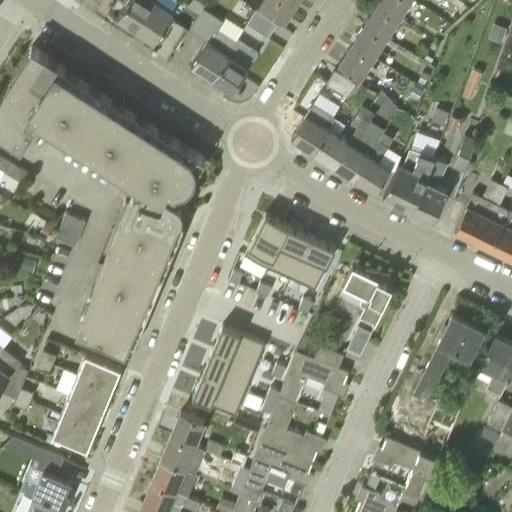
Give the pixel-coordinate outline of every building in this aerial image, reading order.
[(126,0),(118,14),(136,26),(153,0),(126,0)] [(153,0),(136,26),(155,38),(173,9),(178,1),(177,0),(153,0)] [(199,12),(203,6),(206,0),(189,0),(187,4),(199,12)] [(285,19),(297,0),(261,0),(260,3),(285,19)] [(398,17),(409,0),(377,0),(375,3),(398,17)] [(386,37),(398,17),(375,3),(363,23),(386,37)] [(232,44),(233,44),(244,27),(226,15),(223,19),(203,6),(199,12),(189,27),(192,29),(206,39),(191,62),(212,76),(232,44)] [(256,9),(247,23),(268,36),(276,23),(256,9)] [(501,41),(506,25),(493,21),(488,37),(501,41)] [(373,57),(386,37),(363,23),(350,43),(373,57)] [(232,44),(212,76),(233,90),(260,48),(248,40),(242,51),(233,44),(232,44)] [(360,77),(373,57),(350,43),(338,63),(360,77)] [(65,65),(32,44),(4,88),(0,94),(0,130),(21,144),(37,118),(143,186),(141,190),(140,189),(138,189),(137,189),(136,190),(134,191),(132,193),(130,197),(129,201),(125,200),(122,208),(125,209),(78,324),(78,325),(78,326),(79,327),(79,328),(80,329),(128,348),(129,349),(130,349),(131,348),(132,347),(133,346),(144,319),(146,320),(153,304),(151,303),(155,293),(157,294),(164,278),(161,277),(165,268),(167,269),(174,253),(172,252),(183,224),(183,223),(183,222),(183,221),(182,220),(185,207),(186,205),(185,203),(185,201),(184,199),(183,198),(181,196),(180,195),(205,156),(172,135),(174,132),(67,62),(65,65)] [(347,97),(356,82),(334,67),(325,82),(347,97)] [(470,96),(480,72),(472,69),(462,93),(470,96)] [(424,84),(429,74),(422,71),(417,81),(424,84)] [(423,90),(415,85),(409,94),(417,99),(423,90)] [(335,115),(313,101),(291,136),(313,150),(328,126),(335,115)] [(357,125),(368,108),(361,104),(350,121),(357,125)] [(444,124),(449,110),(436,106),(431,119),(444,124)] [(373,112),(368,108),(357,125),(353,132),(348,139),(333,163),(354,175),(378,138),(364,128),(373,112)] [(450,114),(445,128),(452,130),(457,117),(450,114)] [(348,139),(328,126),(313,150),(333,163),(348,139)] [(393,136),(383,130),(378,138),(388,144),(393,136)] [(464,168),(476,137),(464,133),(453,163),(464,168)] [(378,138),(354,175),(375,189),(390,166),(379,158),(388,144),(378,138)] [(429,171),(435,155),(434,155),(409,145),(403,161),(398,159),(382,192),(412,207),(429,171)] [(0,167),(4,170),(11,160),(0,153),(0,167)] [(429,171),(412,207),(433,217),(447,189),(436,183),(447,161),(435,155),(429,171)] [(472,237),(499,181),(491,177),(482,195),(472,190),(453,228),(472,237)] [(489,246),(507,208),(499,204),(508,185),(499,181),(472,237),(489,246)] [(506,254),(511,242),(511,210),(507,208),(489,246),(506,254)] [(85,218),(66,211),(56,235),(76,242),(85,218)] [(267,263),(268,264),(288,223),(265,211),(245,252),(240,264),(261,274),(267,263)] [(48,234),(53,224),(45,219),(39,229),(48,234)] [(291,275),(312,234),(311,234),(289,223),(288,223),(268,264),(291,275)] [(335,246),(312,234),(291,275),(315,287),(335,246)] [(24,256),(20,268),(33,272),(37,259),(24,256)] [(366,270),(352,264),(343,283),(362,292),(360,304),(364,306),(359,316),(375,324),(386,303),(383,301),(392,283),(386,280),(380,279),(381,270),(379,270),(379,271),(367,269),(366,270)] [(238,282),(242,271),(233,267),(229,278),(238,282)] [(256,289),(267,294),(271,285),(260,280),(256,289)] [(312,300),(303,296),(298,306),(307,310),(312,300)] [(468,359),(483,327),(452,312),(437,344),(414,389),(429,397),(451,351),(468,359)] [(263,340),(221,322),(210,347),(253,364),(263,340)] [(0,338),(7,343),(13,331),(0,323),(0,338)] [(310,334),(305,332),(299,345),(304,347),(310,334)] [(507,378),(511,368),(511,341),(495,334),(480,365),(476,373),(488,379),(485,386),(500,393),(507,378)] [(314,355),(337,365),(342,352),(319,343),(314,355)] [(4,346),(0,350),(0,389),(16,396),(17,394),(21,385),(27,369),(17,364),(21,360),(4,346)] [(253,364),(210,347),(200,371),(242,389),(253,364)] [(53,362),(56,354),(43,348),(40,357),(53,362)] [(337,365),(314,355),(296,348),(279,393),(296,400),(307,374),(325,382),(329,374),(344,380),(348,369),(337,365)] [(77,372),(112,387),(121,366),(86,351),(77,372)] [(36,365),(49,371),(53,362),(40,357),(36,365)] [(285,365),(276,361),(272,372),(281,375),(285,365)] [(242,389),(200,371),(189,395),(231,413),(242,389)] [(104,407),(112,387),(77,372),(69,392),(104,407)] [(17,394),(30,399),(34,391),(21,385),(17,394)] [(275,401),(279,390),(270,386),(266,397),(275,401)] [(96,426),(104,407),(69,392),(61,412),(96,426)] [(286,426),(296,400),(279,393),(261,438),(313,459),(317,448),(301,442),(305,434),(286,426)] [(26,408),(30,399),(17,394),(16,396),(13,403),(26,408)] [(445,440),(461,404),(439,395),(426,426),(431,428),(433,423),(442,427),(437,437),(445,440)] [(270,412),(275,401),(266,397),(261,408),(270,412)] [(322,398),(318,408),(330,412),(334,402),(322,398)] [(500,427),(511,406),(511,404),(498,398),(487,421),(500,427)] [(42,414),(44,407),(32,402),(29,409),(42,414)] [(511,406),(500,427),(511,433),(511,406)] [(171,434),(196,444),(206,420),(181,410),(171,434)] [(87,447),(96,426),(61,412),(52,433),(87,447)] [(326,424),(318,421),(314,431),(322,434),(326,424)] [(481,434),(494,440),(498,432),(485,425),(481,434)] [(31,494),(63,506),(69,491),(67,490),(71,479),(57,473),(64,455),(13,434),(3,445),(30,456),(28,462),(42,468),(31,494)] [(205,448),(196,444),(171,434),(161,457),(196,470),(201,458),(215,464),(219,454),(205,448)] [(404,485),(422,492),(437,456),(386,434),(381,445),(397,451),(393,459),(412,467),(404,485)] [(205,448),(219,454),(224,444),(209,438),(205,448)] [(309,469),(313,459),(261,438),(243,483),(261,490),(271,464),(290,471),(293,463),(309,469)] [(231,459),(243,464),(247,453),(235,448),(231,459)] [(196,471),(196,470),(161,457),(152,479),(188,494),(197,472),(196,471)] [(386,461),(377,457),(374,464),(383,467),(386,461)] [(380,475),(372,472),(366,485),(374,489),(380,475)] [(188,494),(152,479),(142,504),(162,511),(178,511),(182,503),(197,509),(201,500),(188,494)] [(297,493),(301,482),(294,479),(290,490),(297,493)] [(252,511),(261,490),(243,483),(236,500),(231,511),(252,511)] [(364,511),(413,511),(422,492),(404,485),(396,504),(378,496),(375,504),(359,498),(355,508),(364,511)] [(60,511),(63,506),(31,494),(23,511),(60,511)] [(229,511),(231,511),(236,500),(221,494),(216,506),(229,511)] [(482,511),(485,507),(470,499),(462,511),(482,511)]
